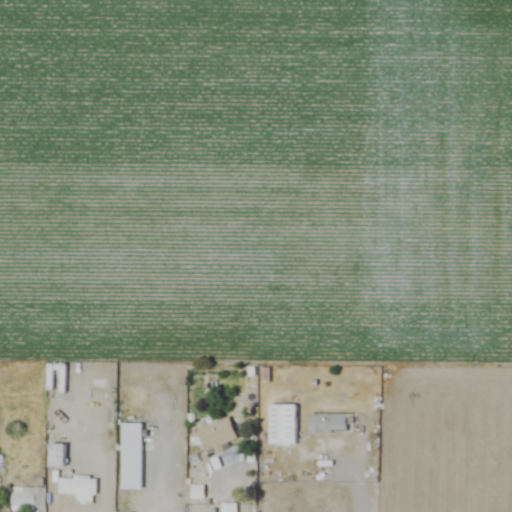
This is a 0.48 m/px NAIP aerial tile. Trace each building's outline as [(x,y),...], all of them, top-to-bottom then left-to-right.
[(296,445),(296,405),(268,405),(268,445),(296,445)] [(348,433),(348,414),(308,415),(309,434),(348,433)] [(236,440),(228,418),(196,430),(204,452),(236,440)] [(120,490),(142,490),(142,424),(120,424),(120,490)] [(65,467),(65,444),(47,444),(47,467),(65,467)] [(76,503),(95,504),(96,479),(59,479),(59,494),(76,495),(76,503)] [(11,487),(11,508),(45,508),(45,487),(11,487)]
